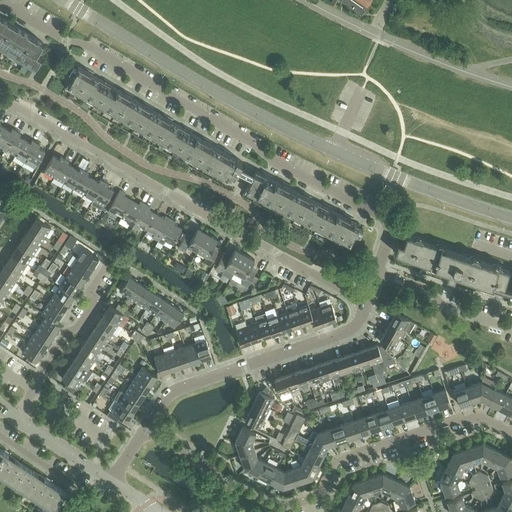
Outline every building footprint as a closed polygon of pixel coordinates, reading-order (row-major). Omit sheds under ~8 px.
[(341,0),(361,14),(371,0),(341,0)] [(0,46),(30,65),(30,64),(35,67),(41,57),(37,54),(43,43),(0,16),(0,46)] [(237,159),(173,122),(73,63),(64,78),(69,81),(66,87),(225,180),(226,178),(231,181),(243,161),(238,159),(237,158),(237,159)] [(5,151),(16,131),(12,128),(11,131),(5,127),(0,135),(0,145),(4,148),(2,149),(5,151)] [(16,155),(25,139),(19,136),(20,133),(16,131),(5,151),(7,152),(8,150),(16,155)] [(24,162),(36,142),(32,140),(30,142),(25,139),(16,155),(23,159),(22,161),(24,162)] [(36,166),(45,151),(39,147),(40,145),(36,142),(24,162),(26,163),(27,161),(36,166)] [(54,177),(65,159),(60,156),(59,159),(53,155),(44,171),(54,177)] [(64,183),(73,167),(67,163),(69,161),(65,159),(54,177),(64,183)] [(74,188),(84,170),(80,168),(79,170),(73,167),(64,183),(74,188)] [(84,194),(93,178),(87,175),(89,172),(84,170),(74,188),(84,194)] [(360,225),(323,206),(256,171),(245,193),(347,246),(350,240),(355,242),(361,231),(357,229),(360,225)] [(94,199),(104,181),(100,179),(99,181),(93,178),(84,194),(94,199)] [(104,205),(113,190),(107,186),(108,184),(104,181),(94,199),(104,205)] [(123,215),(131,200),(124,196),(125,193),(120,190),(109,210),(108,212),(110,213),(111,211),(115,213),(116,211),(123,215)] [(133,226),(145,205),(140,202),(139,204),(131,200),(123,215),(130,219),(129,221),(132,223),(131,225),(133,226)] [(148,229),(156,214),(149,210),(151,208),(145,205),(133,226),(135,227),(136,226),(140,228),(141,225),(148,229)] [(158,240),(170,219),(165,216),(164,218),(156,214),(148,229),(155,233),(154,235),(157,237),(156,239),(158,240)] [(51,227),(37,218),(31,227),(45,237),(51,227)] [(174,244),(182,229),(174,224),(176,222),(170,219),(158,240),(160,242),(161,240),(165,242),(166,240),(174,244)] [(45,237),(31,227),(25,236),(39,246),(45,237)] [(198,251),(208,233),(198,228),(192,238),(186,234),(178,248),(185,252),(188,245),(198,251)] [(218,252),(212,249),(217,239),(208,233),(198,251),(207,256),(203,262),(210,266),(218,252)] [(509,270),(501,268),(501,267),(500,265),(498,264),(495,264),(493,265),(479,260),(478,258),(475,257),(473,256),(470,257),(445,249),(444,247),(441,245),(438,245),(436,245),(422,240),(421,239),(419,237),(417,237),(414,237),(406,235),(403,245),(397,243),(394,253),(400,254),(398,259),(406,262),(408,257),(416,260),(414,264),(429,269),(430,265),(438,268),(437,272),(444,275),(446,270),(456,274),(455,278),(463,281),(464,277),(472,279),(471,283),(485,289),(487,284),(495,287),(494,291),(501,294),(509,270)] [(39,246),(25,236),(19,245),(33,254),(39,246)] [(33,254),(19,245),(13,254),(27,264),(33,254)] [(99,259),(84,249),(78,258),(93,268),(99,259)] [(235,272),(245,254),(235,249),(229,259),(223,255),(215,269),(222,273),(226,267),(235,272)] [(27,264),(13,254),(7,264),(21,273),(27,264)] [(255,274),(249,270),(255,260),(245,254),(235,272),(244,277),(241,284),(247,287),(255,274)] [(93,268),(78,258),(72,267),(87,277),(93,268)] [(21,273),(7,264),(1,273),(15,282),(21,273)] [(87,277),(72,267),(67,276),(81,286),(87,277)] [(15,282),(1,273),(0,273),(0,284),(9,291),(15,282)] [(81,286),(67,276),(60,285),(75,295),(81,286)] [(130,296),(139,282),(129,276),(120,290),(130,296)] [(138,302),(148,288),(139,282),(130,296),(138,302)] [(9,291),(0,284),(0,297),(4,300),(9,291)] [(75,295),(60,285),(54,294),(69,304),(75,295)] [(147,308),(157,294),(148,288),(138,302),(147,308)] [(69,304),(54,294),(49,303),(63,313),(69,304)] [(156,314),(166,300),(157,294),(147,308),(156,314)] [(260,300),(259,295),(249,298),(251,303),(260,300)] [(251,303),(249,298),(239,301),(242,310),(252,306),(251,303)] [(166,320),(175,306),(166,300),(156,314),(166,320)] [(63,313),(49,303),(43,312),(46,315),(57,322),(57,321),(63,313)] [(235,313),(232,303),(226,305),(229,315),(235,313)] [(337,319),(331,303),(320,307),(326,323),(337,319)] [(125,315),(123,314),(119,311),(115,308),(110,305),(104,314),(119,324),(125,315)] [(314,321),(310,310),(311,310),(309,305),(298,308),(304,324),(314,321)] [(175,326),(184,312),(175,306),(166,320),(175,326)] [(326,323),(320,307),(311,310),(310,310),(314,321),(316,326),(326,323)] [(304,324),(298,308),(288,312),(293,328),(304,324)] [(293,328),(288,312),(278,315),(283,331),(293,328)] [(415,323),(396,312),(391,322),(406,330),(409,332),(415,323)] [(119,324),(104,314),(98,323),(113,333),(119,324)] [(55,333),(61,324),(57,321),(57,322),(46,315),(40,324),(55,333)] [(283,331),(278,315),(267,319),(273,334),(283,331)] [(262,338),(272,335),(273,334),(267,319),(257,322),(262,338)] [(262,338),(257,322),(247,326),(252,341),(262,338)] [(400,340),(406,330),(391,322),(385,331),(400,340)] [(113,333),(98,323),(92,332),(107,342),(113,333)] [(55,333),(40,324),(34,333),(49,343),(55,333)] [(252,341),(247,326),(236,329),(242,345),(252,341)] [(394,350),(400,340),(385,331),(380,341),(394,350)] [(431,345),(436,335),(430,331),(426,339),(429,341),(428,342),(427,343),(431,345)] [(107,342),(92,332),(86,341),(101,351),(107,342)] [(49,343),(34,333),(28,342),(43,351),(49,343)] [(212,356),(206,339),(195,343),(201,360),(212,356)] [(101,351),(86,341),(80,350),(95,360),(101,351)] [(43,351),(28,342),(22,351),(37,361),(43,351)] [(201,360),(195,343),(185,347),(191,363),(201,360)] [(422,352),(425,347),(419,343),(416,349),(422,352)] [(381,344),(378,345),(368,348),(373,364),(372,364),(374,370),(381,368),(385,366),(384,363),(394,359),(394,358),(381,344)] [(191,363),(185,347),(175,350),(181,367),(191,363)] [(373,364),(368,348),(357,352),(362,367),(372,364),(373,364)] [(419,357),(422,352),(416,349),(416,348),(413,354),(419,357)] [(95,360),(80,350),(75,359),(89,369),(95,360)] [(181,367),(175,350),(165,354),(170,370),(181,367)] [(362,367),(357,352),(347,355),(352,371),(362,367)] [(170,370),(165,354),(154,357),(160,374),(170,370)] [(352,371),(347,355),(336,359),(342,375),(352,371)] [(85,374),(89,369),(75,359),(68,368),(87,381),(90,377),(85,374)] [(342,375),(336,359),(326,362),(332,378),(342,375)] [(332,378),(326,362),(316,366),(321,381),(332,378)] [(158,375),(143,366),(138,375),(152,384),(158,375)] [(321,381),(316,366),(306,369),(311,385),(321,381)] [(77,388),(83,378),(87,381),(68,368),(62,378),(67,381),(64,387),(75,394),(78,389),(77,388)] [(386,382),(381,368),(374,370),(377,378),(379,384),(386,382)] [(311,385),(306,369),(295,373),(301,388),(311,385)] [(377,378),(374,370),(366,373),(369,381),(371,380),(377,378)] [(301,388),(295,373),(285,376),(290,392),(301,388)] [(365,383),(362,374),(354,377),(357,388),(363,387),(362,384),(365,383)] [(152,384),(138,375),(132,384),(146,393),(152,384)] [(99,388),(105,379),(100,376),(94,385),(99,388)] [(290,392),(285,376),(275,380),(280,395),(290,392)] [(479,398),(480,382),(466,387),(471,401),(479,398)] [(487,402),(494,388),(480,382),(479,398),(487,402)] [(146,393),(132,384),(126,393),(132,396),(140,402),(146,393)] [(471,401),(466,387),(454,390),(460,405),(471,401)] [(498,408),(505,394),(494,388),(487,402),(498,408)] [(451,404),(448,397),(445,389),(434,393),(439,408),(451,404)] [(270,409),(275,399),(260,391),(255,401),(270,409)] [(140,402),(132,396),(126,393),(120,402),(134,411),(140,402)] [(439,408),(434,393),(423,397),(428,412),(439,408)] [(509,413),(511,407),(511,397),(505,394),(498,408),(509,413)] [(428,412),(423,397),(411,401),(416,416),(428,412)] [(265,418),(270,409),(255,401),(250,411),(265,418)] [(416,416),(411,401),(400,405),(405,420),(416,416)] [(127,421),(134,411),(120,402),(113,411),(110,409),(107,415),(117,422),(121,417),(127,421)] [(405,420),(400,405),(389,408),(394,424),(405,420)] [(394,424),(389,408),(377,412),(383,427),(394,424)] [(260,428),(265,418),(250,411),(245,421),(260,428)] [(383,427),(377,412),(366,416),(371,431),(383,427)] [(371,431),(366,416),(355,420),(360,435),(371,431)] [(360,435),(355,420),(343,424),(348,439),(360,435)] [(348,439),(343,424),(332,428),(337,443),(348,439)] [(253,441),(257,433),(243,426),(236,440),(253,441)] [(337,443),(332,428),(317,433),(329,446),(337,443)] [(329,446),(317,433),(310,447),(325,454),(329,446)] [(255,450),(253,441),(236,440),(241,454),(255,450)] [(482,459),(483,443),(469,448),(473,462),(482,459)] [(490,463),(496,449),(483,443),(482,459),(490,463)] [(320,464),(325,454),(310,447),(305,458),(320,464)] [(65,492),(15,459),(0,448),(0,474),(53,510),(65,492)] [(259,476),(266,462),(272,449),(271,448),(265,461),(258,458),(246,469),(259,476)] [(473,462),(469,448),(454,452),(465,465),(473,462)] [(277,467),(267,462),(274,450),(272,449),(266,462),(259,476),(270,481),(277,467)] [(498,467),(510,456),(496,449),(490,463),(498,467)] [(246,469),(258,458),(255,450),(241,454),(246,469)] [(465,465),(454,452),(447,466),(461,473),(465,465)] [(511,472),(511,462),(510,456),(498,467),(501,476),(511,472)] [(313,478),(320,465),(320,464),(305,458),(301,466),(313,478)] [(313,478),(301,466),(293,469),(298,483),(313,478)] [(457,480),(461,473),(447,466),(441,480),(457,480)] [(284,488),(285,471),(277,467),(270,481),(284,488)] [(298,483),(293,469),(285,471),(284,488),(298,483)] [(381,490),(382,473),(368,478),(373,492),(381,490)] [(390,493),(396,479),(382,473),(381,490),(390,493)] [(373,492),(368,478),(354,482),(365,495),(373,492)] [(511,490),(511,478),(502,482),(506,490),(511,490)] [(398,497),(410,486),(396,479),(390,493),(398,497)] [(460,489),(457,480),(441,480),(446,494),(460,489)] [(365,495),(354,482),(347,496),(361,503),(365,495)] [(415,501),(410,486),(398,497),(400,506),(415,501)] [(511,503),(511,490),(506,490),(502,498),(511,503)] [(451,511),(456,511),(465,504),(462,495),(447,500),(451,511)] [(357,511),(361,503),(347,496),(340,510),(357,511)] [(502,511),(511,511),(511,503),(502,498),(498,506),(502,511)]
